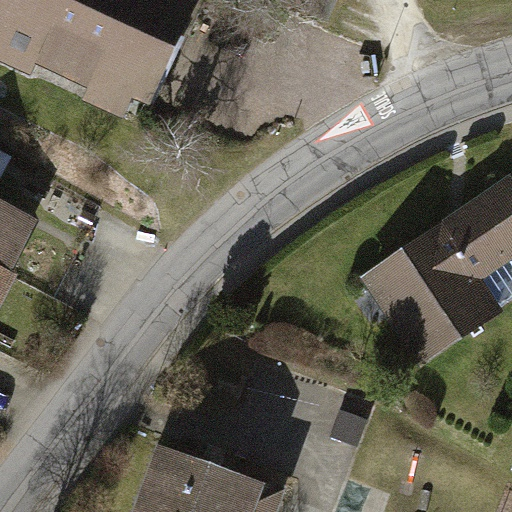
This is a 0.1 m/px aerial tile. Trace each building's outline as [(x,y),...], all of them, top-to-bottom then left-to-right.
[(215,4),(205,0),(11,0),(0,25),(0,41),(164,116),(215,4)] [(511,266),(511,185),(360,286),(418,373),(504,317),(483,285),(511,266)] [(0,321),(43,228),(0,208),(0,321)] [(370,419),(337,407),(327,434),(360,446),(370,419)] [(264,477),(156,439),(130,511),(273,511),(284,484),(264,477)]
